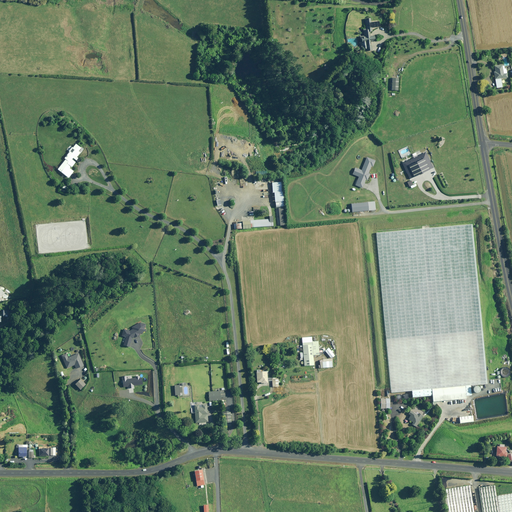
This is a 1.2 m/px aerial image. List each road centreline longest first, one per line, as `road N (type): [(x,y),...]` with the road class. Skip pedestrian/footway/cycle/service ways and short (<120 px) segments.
road 1 (tertiary): [(511,472),(226,450),(136,472),(0,472)]
road 2 (unknown): [(245,451),(224,274)]
road 3 (tertiary): [(511,299),(482,144)]
road 4 (unknown): [(224,274),(192,238),(111,192)]
